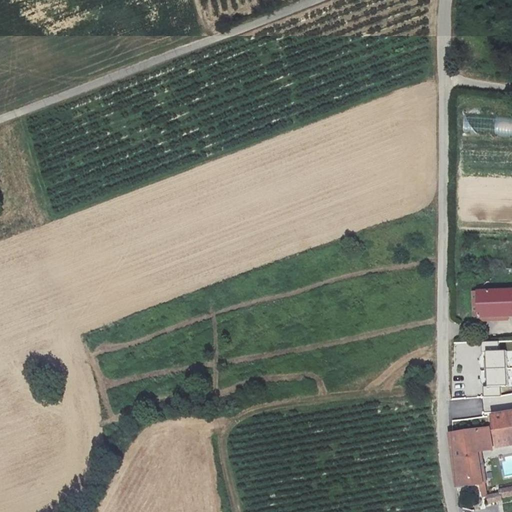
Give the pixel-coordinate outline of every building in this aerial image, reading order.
[(511,137),(511,118),(463,116),(463,135),(511,137)] [(511,290),(478,292),(479,294),(479,317),(479,318),(511,317),(511,290)] [(511,383),(499,385),(500,395),(511,393),(511,383)] [(511,445),(511,413),(493,416),(498,448),(511,445)] [(493,449),(489,428),(476,431),(479,452),(493,449)] [(479,452),(476,431),(450,435),(457,489),(484,484),(479,452)] [(511,488),(500,491),(501,497),(511,495),(511,488)] [(498,502),(496,495),(495,495),(488,497),(490,503),(498,502)]
